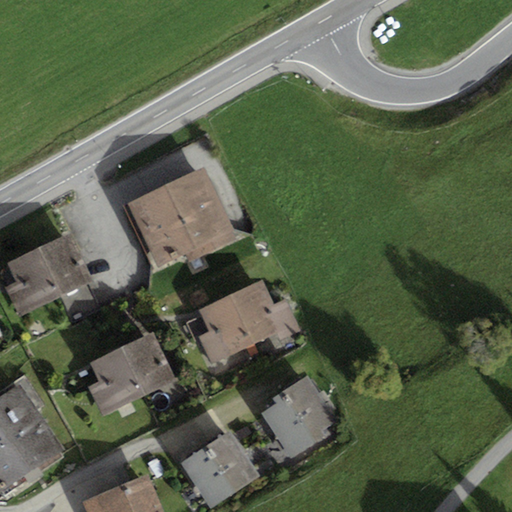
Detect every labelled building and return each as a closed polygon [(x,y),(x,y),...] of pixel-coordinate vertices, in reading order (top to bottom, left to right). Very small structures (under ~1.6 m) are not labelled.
[(203,168),(126,207),(157,269),(183,256),(187,263),(238,238),(203,168)] [(70,235),(41,248),(63,297),(73,319),(103,305),(70,235)] [(41,248),(8,263),(17,283),(5,288),(18,317),(63,297),(41,248)] [(262,280),(231,295),(255,344),(276,334),(280,342),(300,332),(285,300),(274,305),(262,280)] [(231,295),(198,310),(202,317),(187,324),(195,342),(200,340),(212,364),(255,344),(231,295)] [(153,333),(122,349),(146,397),(177,381),(153,333)] [(100,381),(88,387),(103,418),(146,397),(122,349),(91,364),(100,381)] [(276,404),(261,414),(290,460),(329,435),(324,427),(341,417),(323,390),(318,394),(308,377),(273,399),(276,404)] [(20,384),(0,397),(0,491),(63,450),(20,384)] [(229,432),(182,465),(212,508),(259,476),(229,432)] [(159,511),(146,480),(89,505),(92,511),(159,511)]
